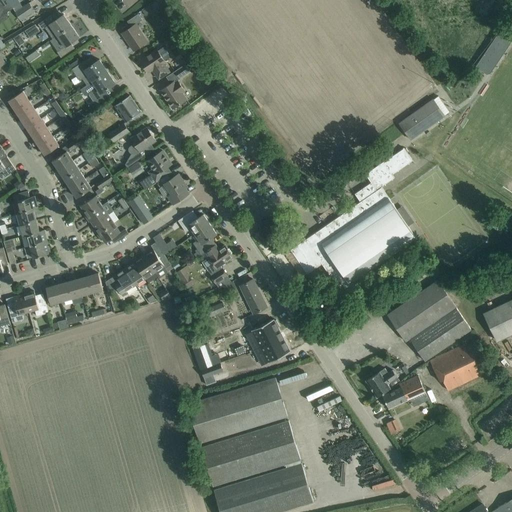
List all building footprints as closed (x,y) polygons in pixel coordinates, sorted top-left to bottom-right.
[(7,0),(0,0),(0,16),(6,13),(13,8),(7,0)] [(29,2),(15,12),(21,20),(35,10),(29,2)] [(150,6),(143,10),(147,16),(154,11),(150,6)] [(131,27),(122,33),(134,50),(142,45),(148,40),(137,23),(142,20),(138,13),(137,14),(135,15),(127,21),(131,27)] [(50,23),(58,35),(71,25),(63,14),(55,20),(51,15),(38,24),(42,29),(50,23)] [(25,30),(28,33),(30,37),(40,30),(36,24),(25,30)] [(71,25),(58,35),(66,46),(57,52),(61,57),(74,48),(71,43),(80,37),(71,25)] [(476,66),(487,73),(490,73),(511,40),(511,39),(511,37),(501,30),(476,66)] [(14,37),(17,41),(19,46),(25,42),(19,34),(14,37)] [(36,50),(39,55),(42,52),(42,53),(52,46),(49,41),(39,48),(36,50)] [(156,50),(140,60),(148,72),(153,69),(156,72),(155,72),(159,78),(167,73),(169,72),(163,64),(165,63),(164,61),(170,57),(168,54),(169,53),(166,49),(165,49),(163,47),(157,51),(156,50)] [(81,89),(107,71),(99,59),(88,66),(84,60),(72,68),(80,80),(83,78),(87,84),(81,89)] [(175,70),(180,77),(191,70),(186,63),(175,70)] [(87,95),(89,94),(96,105),(109,96),(105,90),(115,83),(107,71),(81,89),(85,94),(87,95)] [(174,81),(160,90),(172,108),(187,99),(183,93),(185,91),(178,79),(175,81),(174,81)] [(9,100),(15,109),(29,99),(23,90),(9,100)] [(130,95),(121,100),(115,105),(126,121),(141,111),(130,95)] [(434,98),(399,122),(411,139),(446,115),(434,98)] [(15,109),(21,118),(35,109),(29,99),(15,109)] [(59,113),(62,117),(65,115),(62,111),(59,106),(55,108),(59,113)] [(21,118),(27,127),(41,118),(35,109),(21,118)] [(82,118),(77,111),(71,115),(76,122),(82,118)] [(65,121),(68,126),(71,124),(68,119),(65,115),(62,117),(65,121)] [(27,127),(33,136),(47,127),(41,118),(27,127)] [(129,132),(124,123),(109,134),(114,142),(129,132)] [(33,136),(39,145),(53,136),(47,127),(33,136)] [(126,164),(128,166),(139,159),(151,151),(147,146),(156,140),(147,127),(131,138),(135,143),(131,146),(130,147),(129,147),(129,148),(129,149),(129,150),(130,151),(131,152),(132,153),(126,164)] [(71,150),(80,144),(85,152),(90,149),(81,135),(67,144),(71,150)] [(53,136),(39,145),(45,154),(59,145),(53,136)] [(322,263),(340,290),(340,291),(417,239),(381,186),(394,177),(392,174),(413,160),(404,147),(365,174),(371,182),(355,193),(360,201),(291,249),(307,273),(322,263)] [(52,160),(58,170),(73,160),(67,150),(52,160)] [(151,174),(140,181),(145,189),(168,173),(164,168),(172,163),(162,150),(147,160),(153,168),(149,171),(151,174)] [(86,157),(89,162),(96,158),(93,153),(86,157)] [(0,158),(0,171),(2,170),(5,176),(16,169),(7,156),(1,160),(0,158)] [(89,162),(93,167),(99,163),(96,158),(89,162)] [(58,170),(65,179),(79,169),(73,160),(58,170)] [(65,179),(71,188),(85,178),(79,169),(65,179)] [(168,196),(173,204),(187,195),(183,189),(187,186),(178,173),(164,183),(171,194),(168,196)] [(96,183),(99,188),(102,187),(114,179),(110,174),(96,183)] [(85,178),(71,188),(77,197),(92,187),(85,178)] [(17,201),(20,212),(33,209),(38,207),(35,195),(30,197),(28,191),(13,195),(15,201),(17,201)] [(81,210),(85,216),(103,204),(96,195),(80,205),(83,209),(81,210)] [(158,208),(160,212),(170,206),(168,203),(164,206),(162,205),(158,208)] [(91,221),(93,224),(109,213),(103,204),(85,216),(89,222),(91,221)] [(15,213),(19,225),(36,220),(33,209),(20,212),(15,213)] [(195,234),(210,224),(203,214),(196,219),(191,212),(193,210),(178,220),(186,232),(191,228),(195,234)] [(93,228),(98,234),(115,222),(109,213),(93,224),(95,227),(93,228)] [(22,237),(27,235),(40,231),(39,231),(36,220),(19,225),(22,237)] [(115,222),(98,234),(101,240),(103,239),(105,242),(113,237),(116,241),(129,233),(125,228),(120,230),(115,222)] [(205,251),(206,251),(214,245),(216,244),(216,243),(214,245),(211,240),(210,241),(208,239),(217,233),(210,224),(195,234),(198,238),(193,242),(201,253),(205,251)] [(27,235),(30,246),(47,241),(44,229),(39,231),(40,231),(27,235)] [(160,232),(153,236),(158,243),(164,239),(160,232)] [(30,246),(33,257),(51,252),(47,241),(30,246)] [(208,256),(209,257),(202,261),(208,269),(216,267),(217,268),(233,257),(224,245),(217,250),(214,245),(206,251),(209,255),(208,256)] [(0,271),(4,271),(2,266),(8,264),(3,247),(0,247),(0,271)] [(154,249),(144,256),(155,271),(164,265),(168,271),(173,267),(162,250),(156,253),(154,249)] [(7,252),(10,263),(16,262),(13,250),(7,252)] [(135,256),(132,258),(146,277),(149,282),(158,276),(155,271),(144,256),(138,260),(135,256)] [(131,264),(125,268),(136,283),(146,277),(132,258),(129,260),(131,264)] [(177,259),(171,263),(176,270),(181,266),(177,259)] [(188,264),(176,271),(183,281),(188,288),(195,283),(190,276),(187,271),(191,269),(188,264)] [(210,275),(216,283),(227,275),(222,267),(210,275)] [(113,282),(119,290),(123,296),(129,292),(130,294),(137,289),(135,284),(136,283),(125,268),(116,274),(118,279),(113,282)] [(98,272),(88,275),(93,292),(103,289),(98,272)] [(88,275),(77,278),(82,295),(93,292),(88,275)] [(77,278),(67,281),(72,298),(82,295),(77,278)] [(253,279),(244,283),(240,286),(254,313),(267,306),(253,279)] [(437,280),(387,314),(406,341),(456,306),(437,280)] [(67,281),(56,284),(61,301),(72,298),(67,281)] [(46,287),(49,297),(51,304),(61,301),(56,284),(46,287)] [(172,296),(179,293),(178,287),(170,290),(172,296)] [(160,293),(163,299),(170,294),(167,289),(160,293)] [(34,291),(24,294),(29,311),(36,309),(38,315),(48,312),(43,293),(35,295),(34,291)] [(7,303),(10,313),(13,323),(24,319),(22,313),(29,311),(24,294),(13,296),(15,301),(7,303)] [(152,294),(147,297),(150,302),(155,298),(152,294)] [(511,299),(483,313),(496,341),(511,333),(511,299)] [(206,308),(210,316),(226,310),(222,301),(206,308)] [(0,326),(10,323),(5,304),(0,305),(0,326)] [(471,329),(456,306),(406,341),(422,362),(471,329)] [(256,337),(250,340),(259,357),(264,354),(268,362),(277,358),(278,359),(284,356),(283,354),(290,351),(277,327),(278,326),(275,320),(274,321),(273,319),(252,330),(256,337)] [(443,379),(448,390),(483,373),(479,362),(484,360),(474,339),(430,361),(440,381),(443,379)] [(393,369),(388,372),(385,367),(366,379),(377,397),(391,387),(388,383),(390,381),(392,384),(400,380),(393,369)] [(418,375),(409,379),(399,383),(401,387),(383,395),(388,408),(425,391),(418,375)] [(276,377),(266,380),(188,404),(200,442),(287,415),(276,377)] [(396,418),(386,423),(391,433),(401,428),(396,418)] [(289,420),(279,423),(201,447),(213,485),(300,458),(289,420)] [(431,426),(421,434),(437,456),(456,442),(446,429),(438,435),(431,426)] [(421,434),(415,439),(421,448),(414,453),(424,466),(437,456),(421,434)] [(302,462),(292,465),(214,489),(220,511),(277,511),(313,501),(302,462)] [(511,511),(511,497),(492,511),(511,511)] [(488,511),(483,503),(469,511),(488,511)]
